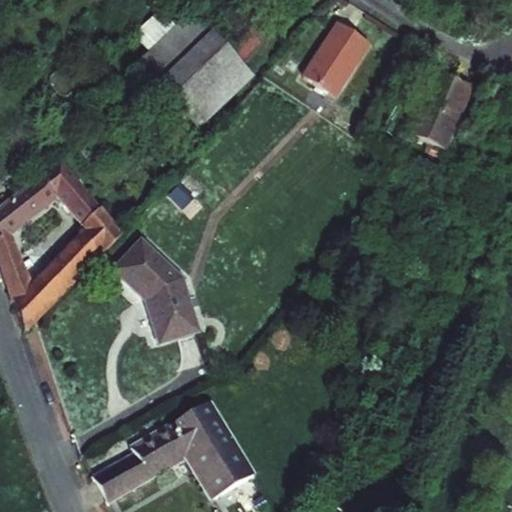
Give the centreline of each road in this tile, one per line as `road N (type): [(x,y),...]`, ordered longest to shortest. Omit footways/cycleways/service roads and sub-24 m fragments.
road 1 (residential): [(0,323),(68,511)]
road 2 (residential): [(511,66),(457,49),(373,0)]
